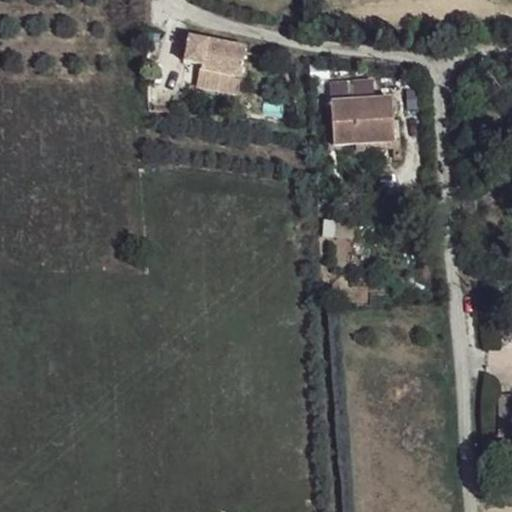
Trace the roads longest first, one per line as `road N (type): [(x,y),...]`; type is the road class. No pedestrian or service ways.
road 1 (residential): [(455,69),(443,96),(473,511)]
road 2 (residential): [(175,0),(218,24),(455,69)]
